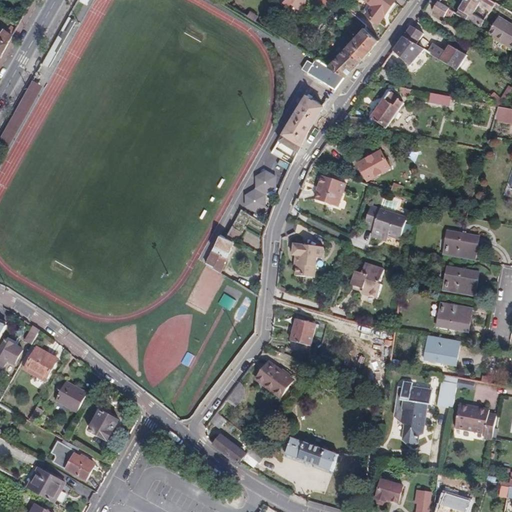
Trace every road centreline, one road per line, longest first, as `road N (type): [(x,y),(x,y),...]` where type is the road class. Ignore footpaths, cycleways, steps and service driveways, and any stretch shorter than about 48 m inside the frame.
road 1 (residential): [(420,0),(303,161),(275,229),(264,335),(186,437)]
road 2 (residential): [(0,295),(40,317),(156,411)]
road 3 (residential): [(186,437),(301,511)]
